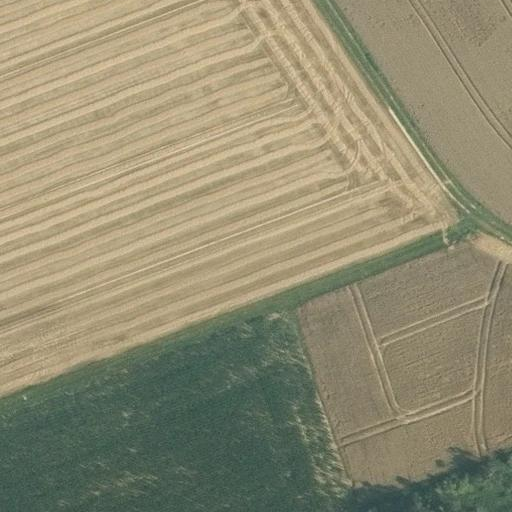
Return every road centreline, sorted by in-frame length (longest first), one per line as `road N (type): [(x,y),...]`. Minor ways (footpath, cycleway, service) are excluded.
road 1 (track): [(0,414),(476,240),(485,227)]
road 2 (track): [(511,239),(485,227),(456,192),(326,0)]
